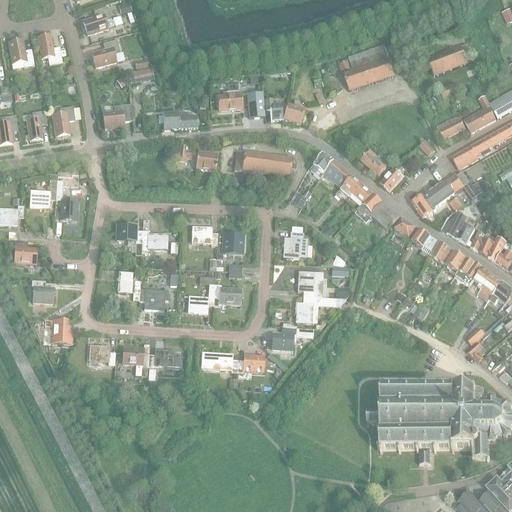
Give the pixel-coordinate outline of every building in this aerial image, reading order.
[(82,23),(87,38),(108,31),(113,29),(114,26),(113,22),(111,21),(107,8),(93,13),(95,19),(82,23)] [(511,15),(509,10),(502,14),(508,26),(511,23),(511,15)] [(59,49),(53,50),(50,37),(37,39),(41,61),(48,60),(49,67),(62,65),(59,49)] [(85,46),(93,44),(91,38),(83,40),(85,46)] [(31,51),(25,53),(23,42),(8,45),(12,66),(23,64),(24,70),(34,68),(31,51)] [(91,55),(95,70),(116,64),(114,56),(120,55),(116,42),(103,45),(104,52),(91,55)] [(395,46),(400,61),(406,59),(401,44),(395,46)] [(344,76),(350,93),(396,78),(388,54),(385,46),(348,59),(353,73),(344,76)] [(468,47),(462,49),(461,47),(427,60),(435,79),(475,63),(468,47)] [(135,64),(136,70),(148,68),(147,61),(135,64)] [(339,65),(341,74),(351,71),(349,63),(339,65)] [(129,74),(131,86),(141,85),(140,73),(129,74)] [(238,74),(230,76),(232,82),(240,81),(238,74)] [(439,92),(444,102),(460,96),(456,86),(439,92)] [(24,89),(17,94),(22,100),(28,94),(24,89)] [(489,106),(493,114),(498,121),(511,112),(511,93),(490,106),(489,106)] [(319,94),(315,96),(320,105),(324,103),(319,94)] [(247,96),(249,121),(264,120),(263,95),(247,96)] [(218,98),(219,113),(242,112),(241,97),(218,98)] [(489,106),(490,106),(486,98),(480,102),(485,110),(464,122),(472,136),(497,122),(492,114),(493,114),(489,106)] [(272,101),(265,102),(266,113),(269,113),(270,123),(280,122),(282,122),(283,122),(281,107),(281,106),(273,107),(272,101)] [(287,107),(283,122),(289,124),(291,124),(300,127),(304,112),(297,110),(299,104),(294,103),(293,109),(287,107)] [(116,131),(125,130),(124,124),(133,123),(131,107),(114,108),(114,113),(103,115),(104,131),(116,130),(116,131)] [(52,117),(55,139),(70,137),(68,123),(75,122),(73,109),(59,111),(60,116),(52,117)] [(26,121),(29,143),(43,141),(41,128),(47,127),(45,113),(32,115),(33,120),(26,121)] [(163,118),(158,118),(158,126),(163,126),(163,132),(197,130),(197,118),(188,118),(188,114),(179,115),(178,114),(163,115),(163,118)] [(0,125),(0,147),(13,146),(11,132),(17,131),(15,117),(2,119),(3,125),(0,125)] [(437,129),(444,142),(466,131),(459,118),(437,129)] [(511,130),(510,127),(511,127),(491,138),(496,147),(511,138),(511,130)] [(489,151),(496,147),(491,138),(472,148),(472,149),(477,158),(477,157),(482,155),(484,157),(491,154),(489,151)] [(419,148),(429,158),(435,153),(425,143),(419,148)] [(196,172),(216,174),(218,156),(199,154),(199,153),(189,151),(189,149),(178,147),(176,164),(187,166),(188,161),(197,162),(196,172)] [(479,161),(477,157),(477,158),(472,149),(451,159),(458,172),(479,161)] [(235,173),(290,181),(293,160),(238,152),(235,173)] [(362,163),(380,179),(387,170),(374,159),(376,157),(371,152),(362,163)] [(324,176),(333,162),(323,155),(312,172),(321,180),(324,176)] [(348,204),(363,187),(353,178),(333,162),(324,176),(342,190),(341,192),(338,196),(348,204)] [(511,169),(499,177),(502,183),(511,177),(511,169)] [(380,186),(389,194),(401,181),(392,173),(380,186)] [(423,199),(432,211),(463,189),(472,200),(478,196),(462,173),(456,177),(455,176),(423,199)] [(56,191),(56,203),(61,203),(60,222),(76,223),(77,203),(62,202),(63,187),(78,188),(79,175),(76,175),(72,175),(71,177),(61,177),(57,177),(56,191)] [(30,193),(29,209),(50,210),(50,202),(56,203),(56,191),(57,177),(50,176),(50,178),(50,182),(50,190),(50,194),(30,193)] [(363,206),(374,196),(363,187),(348,204),(357,213),(355,215),(355,216),(363,206)] [(292,206),(301,211),(307,201),(298,196),(292,206)] [(371,218),(383,205),(374,196),(363,206),(355,216),(367,225),(371,221),(373,219),(371,218)] [(434,213),(432,211),(423,199),(423,198),(412,206),(423,221),(434,213)] [(450,206),(456,214),(466,206),(460,198),(450,206)] [(371,218),(373,219),(388,232),(400,219),(383,205),(371,218)] [(17,220),(23,220),(24,208),(17,208),(17,212),(0,210),(0,226),(17,228),(17,220)] [(458,215),(446,235),(456,241),(466,247),(478,225),(469,220),(468,221),(458,215)] [(401,220),(392,234),(401,239),(407,243),(416,229),(401,220)] [(142,246),(142,234),(137,233),(137,227),(117,227),(116,243),(136,244),(135,258),(141,258),(142,246)] [(217,249),(217,237),(212,236),(212,230),(192,229),(191,245),(211,246),(211,249),(217,249)] [(435,249),(438,243),(420,231),(412,243),(418,246),(417,248),(423,252),(425,249),(435,255),(438,251),(435,249)] [(479,254),(486,237),(484,240),(480,237),(482,234),(480,233),(478,236),(471,250),(479,254)] [(142,246),(141,254),(148,254),(148,252),(167,253),(168,237),(148,236),(148,234),(142,234),(142,246)] [(307,243),(303,242),(303,235),(302,235),(291,235),(290,235),(290,241),(284,240),(283,260),(299,261),(299,260),(306,260),(307,243)] [(217,237),(217,249),(216,262),(223,262),(223,255),(243,256),(243,240),(224,239),(224,237),(217,237)] [(488,259),(498,239),(497,239),(495,241),(486,237),(479,254),(488,259)] [(496,264),(510,242),(505,239),(502,242),(498,239),(488,259),(496,264)] [(496,264),(507,272),(511,266),(511,264),(511,255),(506,252),(511,244),(511,243),(510,242),(496,264)] [(35,270),(42,270),(42,257),(35,257),(36,251),(27,251),(27,244),(13,243),(13,250),(16,250),(15,266),(35,267),(35,270)] [(446,266),(454,253),(438,243),(435,249),(438,251),(435,255),(433,258),(446,266)] [(458,274),(468,260),(454,253),(446,266),(458,274)] [(474,282),(484,269),(475,265),(468,260),(458,274),(456,278),(470,287),(474,282)] [(488,304),(490,302),(503,284),(484,269),(474,282),(470,287),(471,288),(474,282),(480,287),(475,294),(488,304)] [(138,304),(140,283),(134,283),(135,276),(119,274),(118,294),(134,295),(133,304),(138,304)] [(314,300),(321,300),(322,283),(315,283),(315,275),(299,274),(298,294),(303,294),(303,300),(314,300)] [(33,305),(53,306),(54,290),(45,289),(45,283),(31,283),(31,289),(34,289),(33,305)] [(494,296),(490,302),(495,306),(498,301),(505,307),(507,304),(511,299),(511,290),(503,284),(494,296)] [(214,309),(215,288),(209,287),(208,300),(189,299),(188,315),(207,316),(208,309),(214,309)] [(215,288),(214,309),(220,309),(220,307),(240,308),(241,292),(221,290),(221,288),(215,288)] [(139,292),(138,304),(145,304),(144,312),(164,313),(165,303),(168,303),(168,293),(139,291),(139,292)] [(346,302),(321,300),(314,300),(303,300),(303,306),(297,306),(296,325),(312,326),(313,308),(340,310),(346,302)] [(414,318),(423,323),(430,312),(421,307),(414,318)] [(44,323),(44,337),(52,338),(51,345),(71,346),(72,330),(63,330),(64,324),(50,323),(44,323)] [(313,332),(296,331),(283,330),(282,337),(273,336),(272,352),(292,353),(293,339),(313,341),(313,332)] [(466,342),(472,348),(484,336),(479,330),(466,342)] [(473,359),(481,352),(483,350),(479,345),(468,355),(473,359)] [(108,368),(115,368),(116,356),(110,355),(110,349),(90,348),(89,364),(108,365),(108,368)] [(148,370),(149,358),(143,357),(144,352),(124,350),(122,366),(142,368),(142,378),(148,379),(148,370)] [(149,358),(148,370),(154,371),(154,368),(181,370),(182,359),(175,359),(175,354),(155,352),(155,358),(149,358)] [(481,352),(473,359),(480,364),(485,359),(482,358),(485,356),(481,352)] [(237,376),(238,363),(233,363),(233,357),(202,355),(201,371),(231,373),(231,376),(237,376)] [(289,372),(269,356),(267,359),(286,375),(289,372)] [(238,363),(237,376),(244,376),(244,374),(263,375),(264,359),(244,358),(244,363),(238,363)] [(508,385),(511,381),(511,378),(506,374),(500,379),(507,385),(508,384),(508,385)] [(229,391),(236,391),(237,381),(230,381),(229,391)] [(400,390),(384,390),(384,388),(382,388),(382,390),(380,390),(380,392),(382,392),(382,408),(380,408),(380,410),(382,410),(382,416),(376,416),(376,415),(375,415),(375,416),(370,416),(370,415),(369,415),(368,429),(369,429),(369,427),(375,427),(375,429),(376,429),(376,427),(378,427),(378,432),(382,432),(382,435),(379,435),(379,436),(382,436),(381,451),(379,451),(379,452),(381,452),(381,455),(383,455),(383,452),(400,452),(400,455),(401,455),(401,452),(418,452),(418,455),(419,455),(419,452),(421,453),(421,460),(420,460),(421,460),(421,467),(420,467),(420,468),(431,468),(431,467),(430,467),(431,461),(432,460),(431,460),(431,452),(435,452),(435,455),(437,455),(437,452),(452,452),(453,455),(454,455),(454,452),(473,452),(473,461),(470,461),(470,463),(473,463),(473,465),(475,465),(475,463),(477,463),(487,463),(487,464),(489,464),(489,462),(491,462),(490,445),(494,445),(497,443),(497,441),(503,440),(505,441),(507,442),(511,438),(511,436),(511,435),(511,433),(511,430),(511,413),(511,412),(511,411),(511,407),(508,404),(506,404),(504,405),(497,404),(497,401),(496,399),(491,398),(489,400),(484,400),(485,393),(476,393),(477,390),(476,390),(475,392),(457,391),(457,388),(455,388),(455,391),(438,391),(438,388),(436,388),(436,391),(420,391),(420,388),(418,388),(418,391),(403,390),(403,388),(401,388),(400,390)] [(455,510),(456,511),(511,511),(511,465),(508,470),(509,470),(498,481),(497,480),(496,481),(495,482),(486,490),(488,493),(478,502),(469,493),(468,492),(457,502),(460,505),(455,510)]
